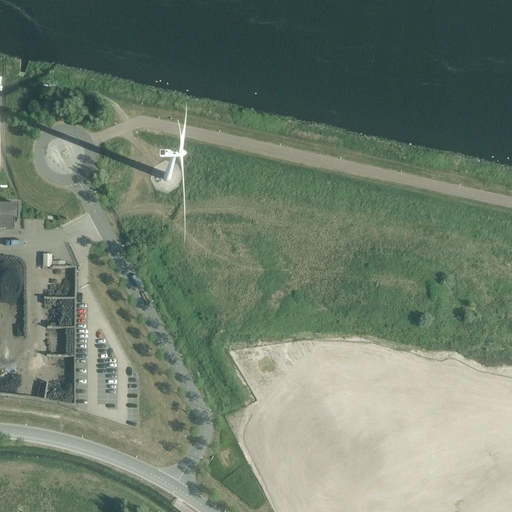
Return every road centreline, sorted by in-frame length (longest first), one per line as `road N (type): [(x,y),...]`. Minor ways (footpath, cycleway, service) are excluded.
road 1 (unclassified): [(87,143),(143,121),(511,202)]
road 2 (unclassified): [(175,489),(204,435),(204,417),(76,174)]
road 3 (unclassified): [(0,432),(79,445),(175,489)]
